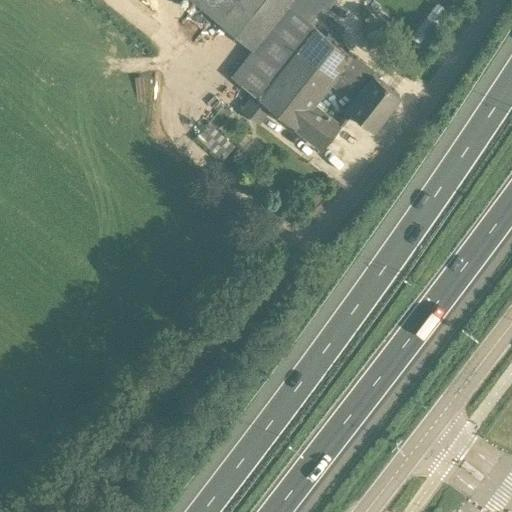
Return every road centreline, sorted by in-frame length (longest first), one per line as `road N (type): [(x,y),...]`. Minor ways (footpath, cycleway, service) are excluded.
road 1 (unclassified): [(0,511),(339,182),(488,0)]
road 2 (motorway): [(511,77),(200,511)]
road 3 (motorway): [(279,511),(511,206)]
road 4 (tertiary): [(367,511),(511,323)]
